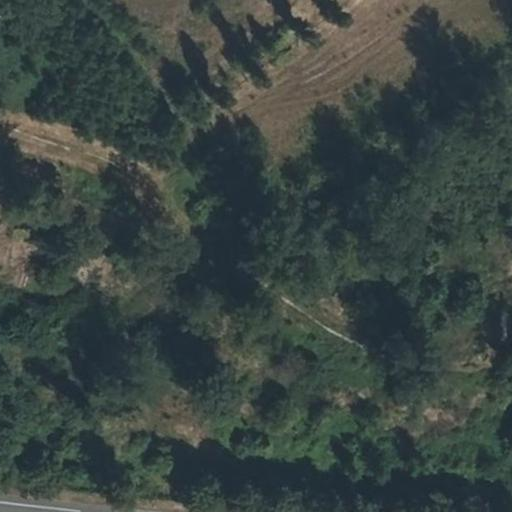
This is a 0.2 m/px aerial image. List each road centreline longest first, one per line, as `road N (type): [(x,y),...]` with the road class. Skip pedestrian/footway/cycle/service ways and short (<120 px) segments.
road 1 (track): [(77,0),(182,117),(191,226),(228,267),(346,346),(394,365),(511,368)]
road 2 (track): [(0,123),(89,149),(191,226)]
